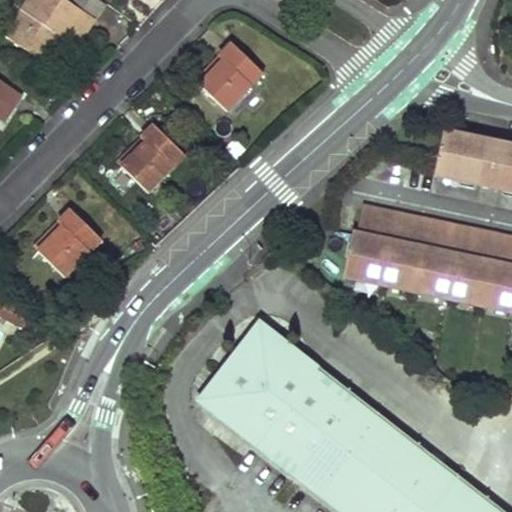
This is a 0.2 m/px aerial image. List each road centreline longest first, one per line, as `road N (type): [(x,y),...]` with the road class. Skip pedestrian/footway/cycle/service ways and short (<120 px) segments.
road 1 (tertiary): [(134,324),(161,287),(380,86)]
road 2 (residential): [(0,206),(208,0)]
road 3 (tertiary): [(99,501),(103,420),(134,324)]
road 4 (tertiary): [(134,324),(103,356),(33,464)]
road 5 (residential): [(248,0),(380,86)]
road 6 (residential): [(393,73),(440,97),(510,104)]
